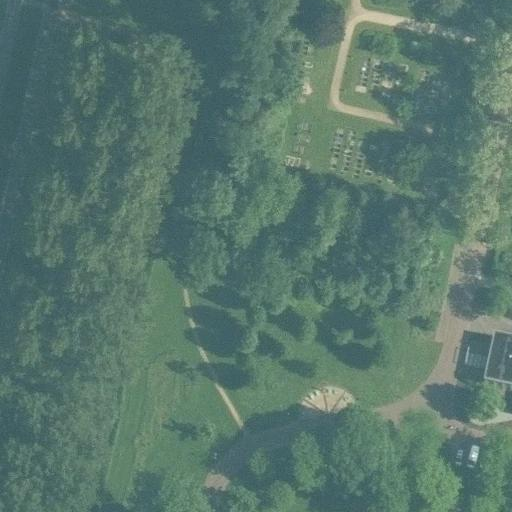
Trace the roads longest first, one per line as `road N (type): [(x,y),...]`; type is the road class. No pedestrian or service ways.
road 1 (unclassified): [(212,511),(231,465),(258,452),(414,419),(443,392),(472,253)]
road 2 (secondary): [(0,246),(52,0)]
